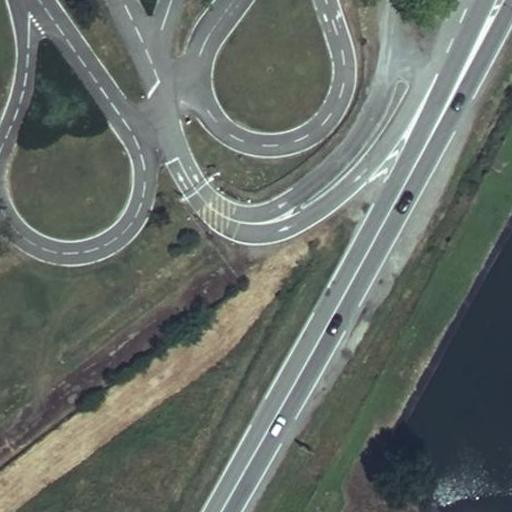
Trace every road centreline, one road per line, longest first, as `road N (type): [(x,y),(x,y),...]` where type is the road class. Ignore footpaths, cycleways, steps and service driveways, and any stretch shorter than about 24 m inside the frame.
road 1 (secondary): [(220,511),(458,85)]
road 2 (unclassified): [(479,0),(356,177),(273,234),(236,223)]
road 3 (unclassified): [(236,223),(294,192),(374,108),(398,0)]
road 4 (unclassified): [(236,223),(179,152),(147,58)]
